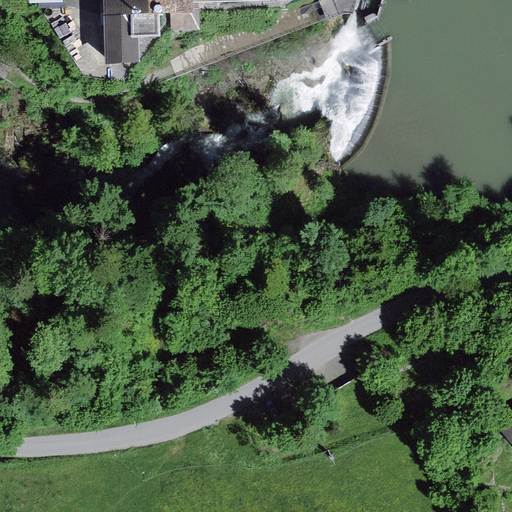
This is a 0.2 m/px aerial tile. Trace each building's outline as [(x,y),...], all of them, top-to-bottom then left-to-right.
[(103,0),(105,72),(139,71),(139,51),(159,50),(158,27),(170,26),(195,26),(194,0),(103,0)] [(201,7),(287,5),(286,0),(194,0),(195,26),(170,26),(170,38),(202,37),(201,7)] [(100,53),(88,53),(90,84),(101,81),(100,53)] [(374,375),(299,417),(319,453),(394,411),(374,375)] [(511,424),(501,434),(511,447),(511,424)]
